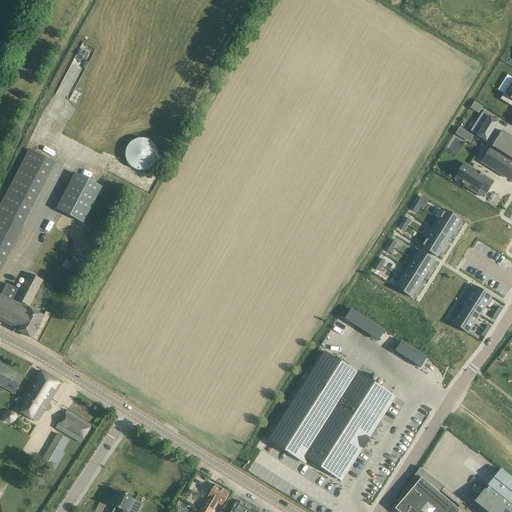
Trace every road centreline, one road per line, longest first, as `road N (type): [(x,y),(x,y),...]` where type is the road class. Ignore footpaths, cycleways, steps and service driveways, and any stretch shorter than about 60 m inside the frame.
road 1 (track): [(52,364),(143,207),(138,188),(99,167)]
road 2 (residential): [(511,313),(379,511)]
road 3 (secondary): [(293,511),(129,411)]
road 4 (secondary): [(129,411),(0,336)]
road 5 (residential): [(129,411),(62,511)]
